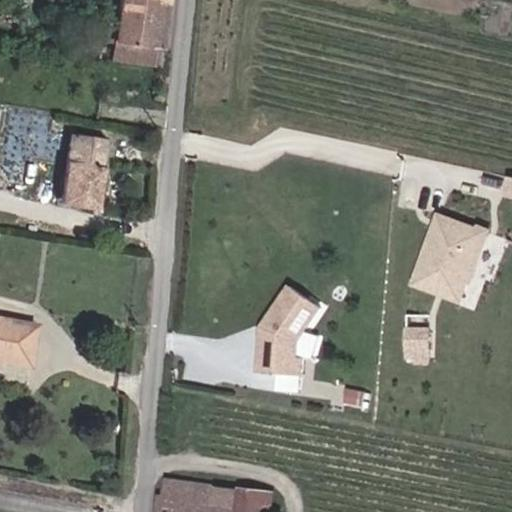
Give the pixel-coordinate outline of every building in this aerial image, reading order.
[(51,0),(50,13),(98,17),(99,0),(51,0)] [(114,42),(161,48),(163,0),(117,0),(115,24),(114,42)] [(101,41),(114,42),(115,24),(102,23),(101,41)] [(7,142),(49,150),(56,116),(15,107),(7,142)] [(55,194),(91,201),(97,138),(62,132),(55,194)] [(465,305),(489,235),(442,219),(419,289),(465,305)] [(259,331),(260,372),(303,370),(302,354),(296,355),(295,337),(318,303),(287,282),(262,319),(265,321),(259,331)] [(0,358),(26,363),(34,324),(0,317),(0,358)] [(435,362),(435,321),(414,321),(414,362),(435,362)] [(152,511),(268,511),(270,500),(258,497),(164,485),(160,502),(154,502),(152,511)]
